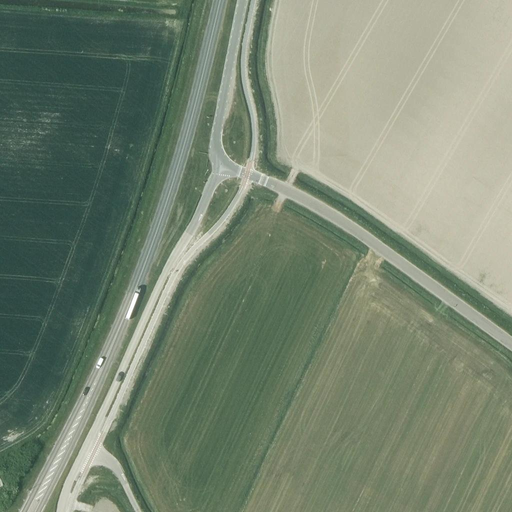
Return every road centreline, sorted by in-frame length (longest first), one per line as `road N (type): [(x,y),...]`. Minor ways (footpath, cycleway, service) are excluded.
road 1 (primary): [(103,363),(158,226),(220,0)]
road 2 (unclassified): [(511,347),(313,205),(223,168)]
road 3 (unclassified): [(84,448),(160,278),(223,168)]
road 4 (unclassified): [(223,168),(214,141),(242,0)]
road 5 (primary): [(103,363),(23,511)]
road 6 (primary): [(37,511),(103,363)]
